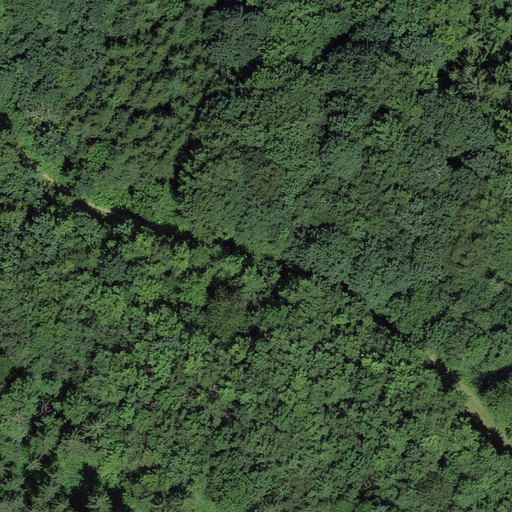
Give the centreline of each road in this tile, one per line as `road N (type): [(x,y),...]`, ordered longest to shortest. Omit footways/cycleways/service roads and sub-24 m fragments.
road 1 (track): [(0,129),(43,182),(109,215),(229,248),(330,288),(402,337),(493,420),(511,449)]
road 2 (track): [(0,339),(156,511)]
